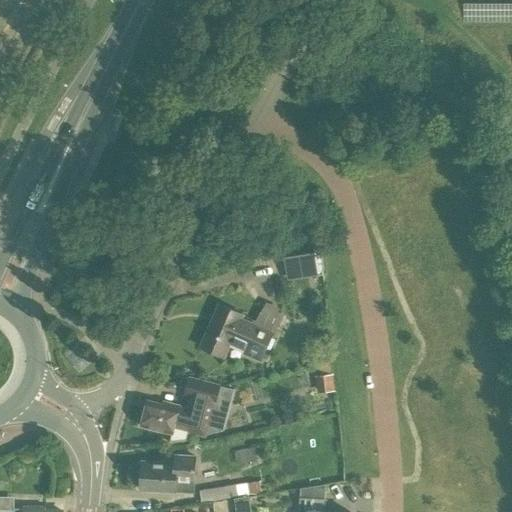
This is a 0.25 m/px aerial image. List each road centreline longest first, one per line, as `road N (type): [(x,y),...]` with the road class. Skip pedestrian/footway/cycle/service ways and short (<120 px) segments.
road 1 (residential): [(258,119),(321,161),(348,202),(377,344),(392,511)]
road 2 (residential): [(79,419),(126,370),(258,119)]
road 3 (primary): [(0,299),(143,0)]
road 4 (residential): [(258,119),(318,0)]
